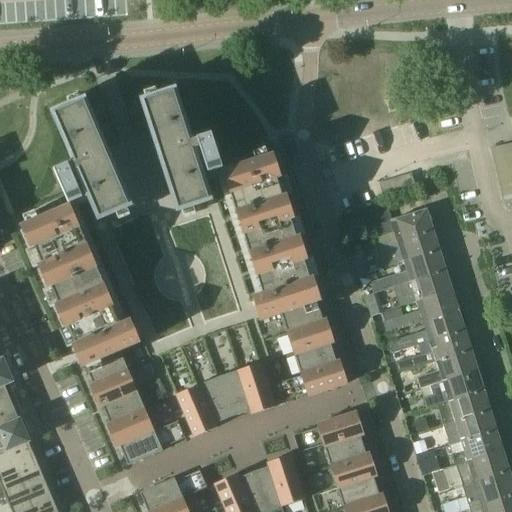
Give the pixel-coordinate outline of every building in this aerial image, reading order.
[(146,103),(143,104),(152,131),(152,132),(178,213),(209,202),(201,178),(193,152),(200,150),(208,175),(222,171),(211,136),(197,141),(190,144),(174,94),(171,95),(172,97),(158,102),(160,108),(149,112),(146,103)] [(57,115),(54,116),(65,141),(75,164),(68,167),(68,166),(54,172),(68,205),(82,199),(72,175),(78,172),(89,197),(99,221),(129,208),(104,150),(104,149),(91,121),(84,103),(81,104),(84,112),(73,116),(71,111),(58,117),(57,115)] [(99,221),(89,197),(78,172),(72,175),(82,199),(68,205),(70,207),(78,226),(121,325),(130,321),(140,344),(120,353),(127,370),(137,393),(144,410),(154,432),(178,422),(185,439),(171,445),(161,449),(162,452),(128,467),(139,494),(174,479),(175,482),(199,472),(206,489),(183,499),(188,511),(225,511),(214,485),(236,476),(238,479),(253,473),(268,468),(267,464),(290,457),(304,500),(280,509),(281,511),(344,511),(343,508),(337,490),(329,467),(324,449),(323,446),(298,454),(292,437),(317,429),(316,426),(356,413),(347,385),(307,398),(306,395),(281,403),(276,385),(301,377),(300,374),(294,357),(286,333),(281,315),(259,322),(252,299),(262,296),(228,192),(222,172),(222,171),(208,175),(200,150),(193,152),(201,178),(209,202),(178,213),(152,132),(152,131),(143,104),(91,121),(104,149),(104,150),(129,208),(99,221)] [(273,156),(222,172),(228,192),(262,296),(252,299),(259,322),(281,315),(317,304),(321,303),(313,279),(309,280),(303,263),(307,262),(300,238),(296,239),(290,222),(294,220),(286,197),(282,198),(276,181),(281,179),(273,156)] [(378,184),(383,200),(416,189),(411,174),(378,184)] [(70,207),(20,228),(30,250),(35,249),(42,265),(37,267),(47,290),(51,289),(58,305),(54,307),(64,330),(68,328),(75,345),(72,347),(81,369),(85,368),(120,353),(140,344),(130,321),(121,325),(78,226),(70,207)] [(374,227),(373,227),(374,228),(380,249),(433,232),(426,211),(392,222),(392,221),(374,227)] [(370,214),(361,217),(365,231),(374,228),(373,227),(374,227),(370,214)] [(361,217),(338,224),(339,225),(343,240),(352,238),(352,235),(365,231),(361,217)] [(380,249),(378,249),(382,260),(385,269),(404,263),(439,252),(433,232),(380,249)] [(445,272),(443,263),(439,252),(404,263),(407,273),(395,276),(370,284),(373,295),(391,290),(410,284),(410,283),(445,272)] [(354,265),(358,277),(367,274),(364,262),(354,265)] [(452,292),(449,282),(445,272),(410,283),(410,284),(391,290),(394,300),(397,310),(417,303),(416,303),(452,292)] [(416,303),(417,303),(420,312),(382,324),(386,335),(423,323),(422,322),(458,311),(452,292),(416,303)] [(365,299),(369,310),(378,307),(375,296),(365,299)] [(317,304),(281,315),(286,333),(322,321),(317,304)] [(422,322),(423,323),(426,333),(389,344),(392,355),(429,343),(464,332),(458,311),(422,322)] [(322,321),(286,333),(294,357),(330,345),(334,344),(326,320),(322,321)] [(429,343),(432,352),(395,364),(398,375),(436,363),(435,362),(471,351),(464,332),(429,343)] [(330,345),(294,357),(300,374),(336,363),(330,345)] [(422,390),(430,387),(442,384),(441,383),(477,372),(471,351),(435,362),(436,363),(438,372),(427,376),(427,377),(419,380),(422,390)] [(120,353),(85,368),(92,385),(127,370),(120,353)] [(0,391),(5,389),(15,385),(5,362),(3,362),(0,355),(0,391)] [(336,363),(300,374),(301,377),(306,395),(307,398),(347,385),(339,361),(336,363)] [(92,385),(89,387),(98,409),(102,408),(137,393),(127,370),(92,385)] [(442,384),(430,387),(433,397),(425,400),(428,409),(436,407),(448,403),(448,402),(483,391),(477,372),(441,383),(442,384)] [(301,377),(275,385),(281,403),(306,395),(301,377)] [(5,389),(0,391),(0,412),(13,407),(5,389)] [(443,427),(454,423),(490,411),(483,391),(448,402),(448,403),(436,407),(439,416),(440,417),(443,427)] [(137,393),(102,408),(109,425),(144,410),(137,393)] [(13,407),(0,412),(0,434),(21,426),(13,407)] [(109,425),(106,426),(115,449),(119,447),(154,432),(144,410),(109,425)] [(449,447),(461,444),(460,443),(496,432),(490,411),(454,423),(443,427),(446,437),(446,438),(449,447)] [(356,413),(316,426),(317,429),(323,446),(324,449),(360,438),(364,436),(356,413)] [(414,423),(417,435),(428,431),(425,420),(414,423)] [(178,422),(154,432),(161,449),(171,445),(185,439),(178,422)] [(21,426),(0,434),(0,456),(29,444),(21,426)] [(317,429),(292,437),(298,454),(323,446),(317,429)] [(154,432),(119,447),(128,467),(162,452),(161,449),(154,432)] [(461,444),(449,447),(456,467),(467,463),(502,451),(501,447),(496,432),(460,443),(461,444)] [(360,438),(324,449),(329,467),(366,455),(360,438)] [(0,478),(36,463),(29,444),(0,456),(0,478)] [(462,488),(473,484),(473,483),(509,472),(502,451),(467,463),(456,467),(462,488)] [(425,455),(416,457),(416,458),(419,466),(422,476),(439,471),(437,465),(432,452),(425,455)] [(366,455),(329,467),(337,490),(373,479),(377,477),(369,454),(366,455)] [(290,457),(267,464),(268,468),(280,509),(304,500),(290,457)] [(36,463),(0,478),(0,486),(5,498),(44,481),(36,463)] [(253,473),(238,479),(252,511),(281,511),(280,509),(268,468),(253,473)] [(199,472),(175,482),(183,499),(206,489),(199,472)] [(438,495),(449,491),(442,472),(431,476),(438,495)] [(462,511),(469,510),(480,506),(511,495),(511,481),(509,472),(473,483),(473,484),(462,488),(466,499),(442,507),(443,511),(462,511)] [(236,476),(214,485),(225,511),(252,511),(238,479),(236,476)] [(174,479),(139,494),(146,511),(152,511),(183,499),(175,482),(174,479)] [(373,479),(337,490),(343,508),(379,496),(373,479)] [(44,481),(5,498),(10,511),(23,511),(52,500),(44,481)] [(379,496),(343,508),(344,511),(388,511),(383,495),(379,496)] [(511,511),(511,495),(480,506),(469,510),(469,511),(511,511)] [(152,511),(188,511),(183,499),(152,511)] [(57,511),(52,500),(23,511),(57,511)]
